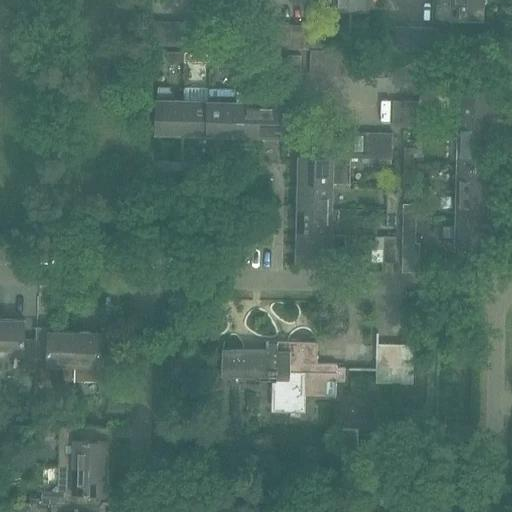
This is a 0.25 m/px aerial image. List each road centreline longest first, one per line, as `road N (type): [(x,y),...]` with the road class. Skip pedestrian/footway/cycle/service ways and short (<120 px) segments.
road 1 (residential): [(138,285),(488,290)]
road 2 (residential): [(138,285),(133,511)]
road 3 (residential): [(487,511),(488,290)]
road 4 (residential): [(0,279),(138,285)]
